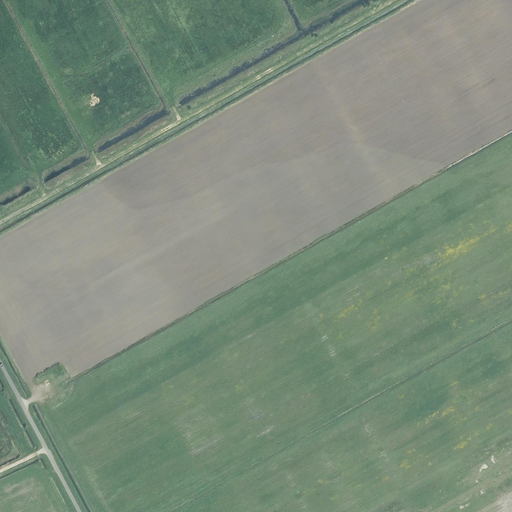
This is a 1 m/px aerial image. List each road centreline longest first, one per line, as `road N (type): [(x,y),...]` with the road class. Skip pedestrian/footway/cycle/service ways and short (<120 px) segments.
road 1 (track): [(0,221),(397,0)]
road 2 (unclassified): [(79,511),(0,362)]
